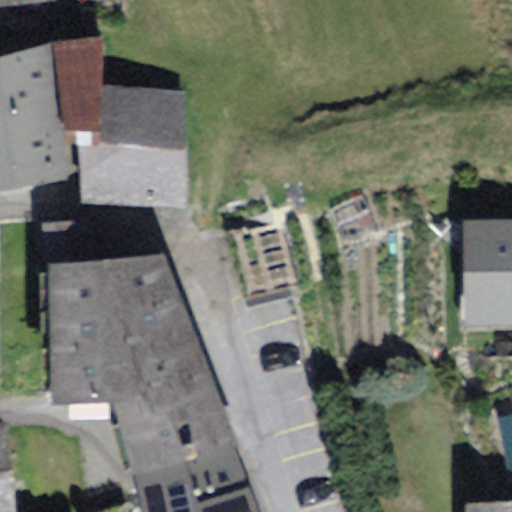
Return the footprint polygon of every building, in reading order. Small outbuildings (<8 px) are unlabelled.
[(60,36),(71,128),(92,130),(88,188),(179,196),(187,95),(96,88),(100,39),(60,36)] [(0,178),(66,167),(46,48),(0,55),(0,178)] [(511,220),(475,220),(474,310),(511,310),(511,220)] [(61,382),(115,378),(141,463),(225,437),(168,252),(56,257),(61,382)] [(8,511),(4,421),(0,421),(0,511),(8,511)] [(156,511),(248,511),(225,437),(141,463),(156,511)] [(511,511),(511,496),(477,498),(477,511),(511,511)]
